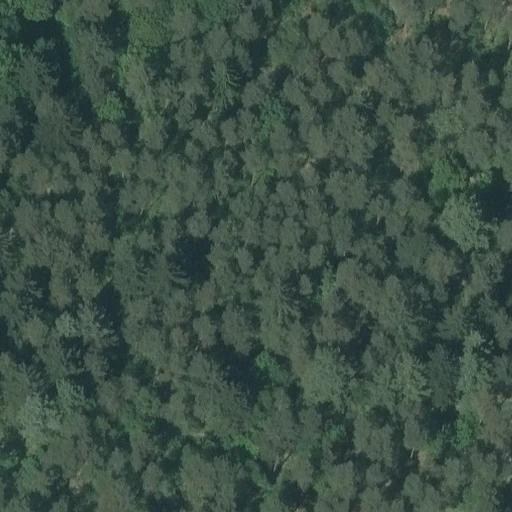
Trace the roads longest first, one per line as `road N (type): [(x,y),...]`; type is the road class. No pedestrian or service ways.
road 1 (track): [(114,61),(164,106),(301,189),(392,213),(511,190)]
road 2 (track): [(200,0),(0,88)]
